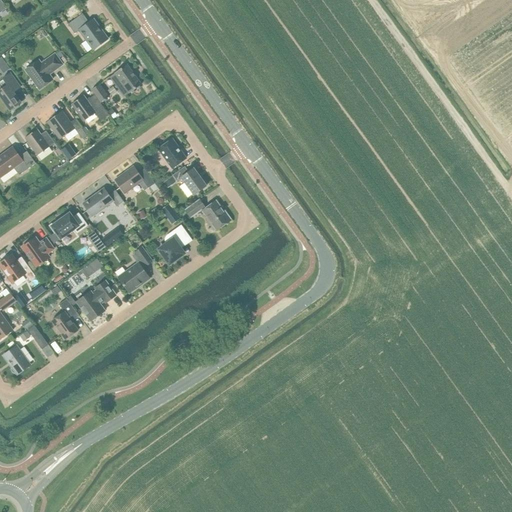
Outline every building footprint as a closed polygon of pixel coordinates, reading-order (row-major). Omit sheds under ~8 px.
[(89,22),(83,13),(69,23),(76,33),(81,29),(88,40),(95,49),(109,39),(102,29),(101,30),(99,26),(94,19),(89,22)] [(63,64),(57,56),(55,54),(42,64),(39,60),(26,70),(40,89),(53,79),(48,73),(52,71),(52,72),(63,64)] [(130,93),(134,90),(142,84),(127,64),(115,72),(116,73),(110,77),(124,96),(130,92),(130,93)] [(0,82),(4,88),(0,90),(0,96),(4,102),(10,110),(12,109),(14,109),(19,106),(19,104),(21,102),(13,92),(20,87),(14,79),(10,73),(3,78),(3,79),(0,81),(0,82)] [(102,102),(109,97),(99,84),(92,89),(102,102)] [(109,114),(95,95),(87,100),(84,95),(72,103),(85,121),(95,113),(101,120),(109,114)] [(60,139),(75,129),(62,111),(48,121),(60,139)] [(82,138),(87,135),(87,134),(83,130),(82,128),(77,132),(82,138)] [(41,134),(38,129),(33,132),(25,138),(38,155),(55,143),(46,130),(41,134)] [(182,152),(178,147),(178,146),(172,139),(159,149),(173,168),(186,158),(182,152)] [(20,156),(13,146),(2,154),(3,155),(0,157),(0,178),(15,168),(20,175),(36,163),(27,151),(20,156)] [(134,166),(116,180),(121,188),(125,193),(139,183),(143,180),(148,188),(152,193),(158,188),(155,183),(145,168),(138,173),(134,166)] [(189,172),(185,166),(173,175),(177,181),(182,177),(194,194),(206,186),(207,186),(194,168),(193,168),(193,169),(189,172)] [(153,180),(157,186),(163,181),(159,176),(153,180)] [(168,188),(176,182),(171,176),(164,182),(168,188)] [(109,195),(104,188),(83,203),(93,216),(113,201),(117,206),(124,201),(116,190),(109,195)] [(210,196),(214,200),(222,194),(219,190),(210,196)] [(206,208),(200,200),(186,210),(191,216),(202,209),(217,230),(231,220),(225,211),(224,212),(216,201),(206,208)] [(169,203),(162,208),(173,223),(179,218),(169,203)] [(146,217),(143,211),(138,214),(141,219),(146,217)] [(57,219),(49,225),(54,233),(49,236),(54,243),(61,238),(74,229),(77,234),(88,225),(79,212),(73,217),(70,213),(63,218),(59,221),(57,219)] [(193,240),(182,225),(169,233),(167,235),(166,236),(165,239),(165,240),(165,241),(165,242),(165,244),(159,249),(170,264),(184,253),(179,246),(190,238),(192,240),(193,240)] [(118,228),(103,239),(108,247),(124,235),(118,228)] [(95,231),(87,236),(98,252),(106,247),(95,231)] [(40,243),(36,237),(22,247),(28,255),(36,267),(50,257),(48,253),(54,249),(47,238),(40,243)] [(146,266),(153,261),(142,247),(135,252),(136,253),(132,255),(137,263),(118,277),(130,293),(138,287),(137,286),(140,284),(141,284),(150,278),(142,267),(145,265),(146,266)] [(20,265),(12,254),(0,263),(0,265),(5,272),(13,283),(25,273),(30,280),(36,276),(25,261),(20,265)] [(98,259),(82,270),(88,277),(103,266),(98,259)] [(116,295),(111,287),(106,280),(95,288),(97,290),(93,293),(91,291),(77,301),(91,321),(105,310),(101,304),(105,301),(106,303),(116,295)] [(42,293),(51,288),(48,283),(39,288),(42,293)] [(61,291),(57,286),(51,290),(55,295),(61,291)] [(0,306),(4,311),(17,302),(11,293),(0,300),(0,306)] [(66,339),(79,330),(70,318),(78,313),(67,298),(59,304),(64,311),(52,320),(66,339)] [(0,339),(8,334),(13,330),(0,312),(0,339)] [(25,329),(32,324),(28,319),(21,324),(25,329)] [(42,349),(49,344),(35,325),(28,329),(42,349)] [(20,336),(23,341),(30,336),(27,331),(20,336)] [(50,344),(56,353),(68,346),(62,336),(50,344)] [(17,345),(4,355),(12,367),(12,369),(13,371),(14,373),(17,373),(17,374),(31,365),(17,345)]
